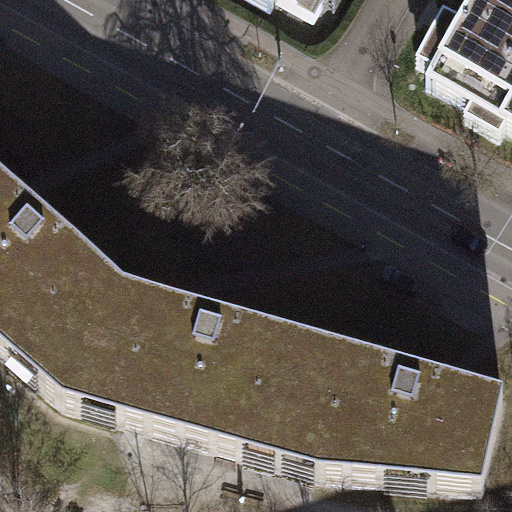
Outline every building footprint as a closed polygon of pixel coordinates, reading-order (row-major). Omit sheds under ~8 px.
[(257,0),(326,38),(347,0),(257,0)] [(511,0),(507,0),(456,93),(511,123),(511,0)] [(4,195),(0,191),(0,360),(12,371),(29,352),(54,374),(121,299),(25,213),(18,207),(4,195)] [(252,442),(285,451),(313,354),(188,318),(166,312),(121,299),(54,374),(36,394),(60,414),(244,462),(252,442)] [(431,387),(313,354),(285,451),(321,461),(315,488),(481,497),(502,407),(465,396),(451,392),(431,387)]
